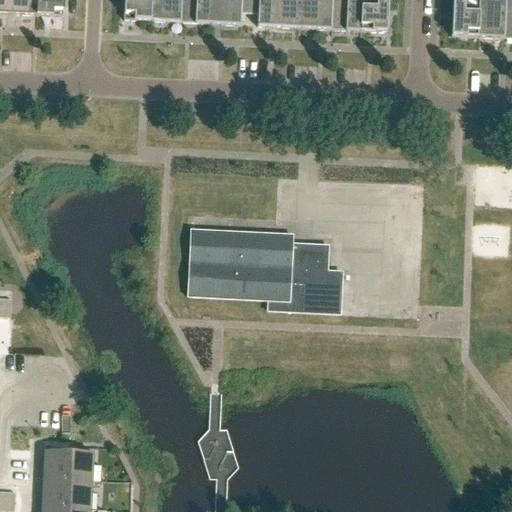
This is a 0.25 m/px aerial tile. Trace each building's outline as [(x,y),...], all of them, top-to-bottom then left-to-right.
[(0,0),(0,16),(11,18),(12,0),(0,0)] [(12,0),(11,18),(37,19),(37,0),(12,0)] [(64,0),(37,0),(37,19),(63,20),(64,0)] [(150,0),(124,0),(123,23),(150,24),(150,0)] [(181,0),(150,0),(150,24),(180,26),(181,0)] [(210,27),(211,0),(181,0),(180,26),(210,27)] [(240,0),(211,0),(210,27),(240,29),(241,17),(240,17),(240,0)] [(270,30),(271,0),(240,0),(240,17),(241,17),(257,18),(257,30),(270,30)] [(301,0),(271,0),(270,30),(300,32),(301,0)] [(330,33),(331,0),(301,0),(300,32),(330,33)] [(361,0),(331,0),(330,33),(360,35),(361,0)] [(388,0),(361,0),(360,35),(387,36),(388,0)] [(506,42),(508,0),(505,0),(504,0),(504,4),(479,3),(477,41),(506,42)] [(477,41),(479,3),(453,1),(451,39),(477,41)] [(267,304),(267,314),(338,318),(340,276),(325,275),(327,250),(291,248),(292,239),(190,234),(186,300),(267,304)] [(0,320),(10,321),(11,304),(0,302),(0,320)] [(90,511),(93,457),(45,454),(41,511),(90,511)] [(0,511),(14,511),(15,496),(0,495),(0,511)]
